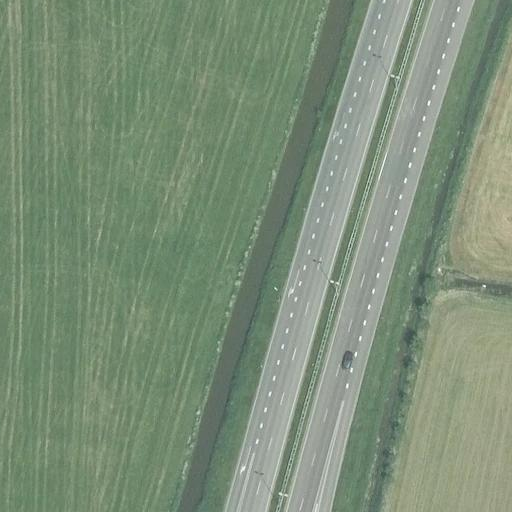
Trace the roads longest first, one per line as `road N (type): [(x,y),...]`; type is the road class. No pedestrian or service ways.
road 1 (trunk): [(397,0),(264,457)]
road 2 (trunk): [(327,397),(448,0)]
